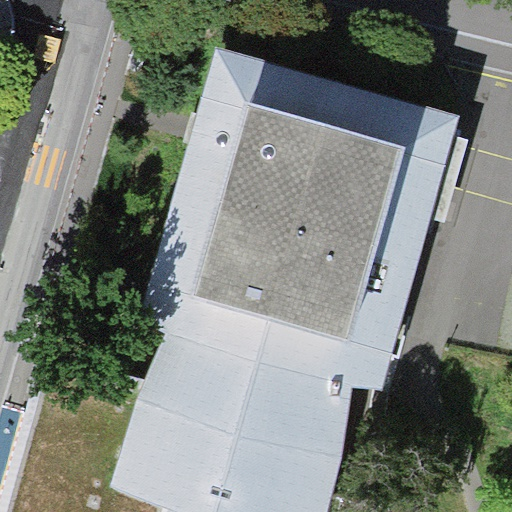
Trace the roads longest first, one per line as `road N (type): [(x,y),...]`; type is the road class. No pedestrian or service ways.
road 1 (residential): [(74,0),(0,265)]
road 2 (residential): [(353,0),(511,37)]
